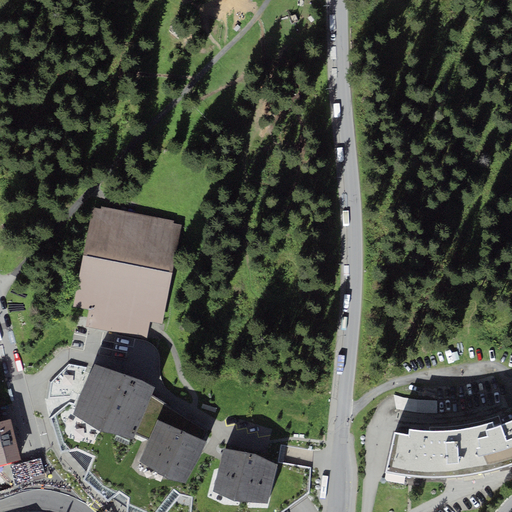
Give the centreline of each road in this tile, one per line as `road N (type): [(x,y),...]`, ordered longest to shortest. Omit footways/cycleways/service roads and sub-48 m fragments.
road 1 (residential): [(335,511),(354,243),(338,0)]
road 2 (unknown): [(366,511),(378,423),(491,412),(510,384),(488,368),(399,380),(341,417)]
road 3 (residential): [(0,324),(41,501)]
